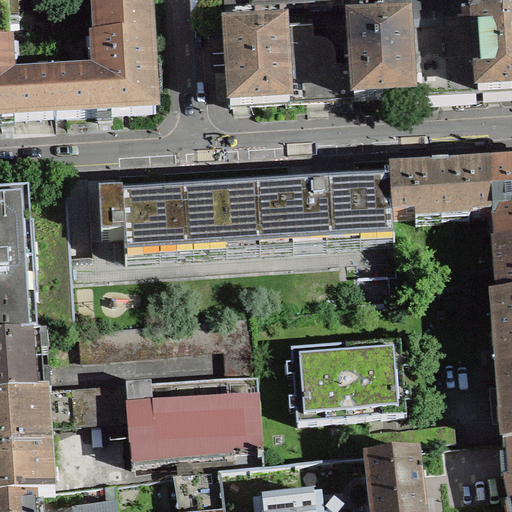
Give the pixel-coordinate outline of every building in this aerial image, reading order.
[(8,0),(0,0),(0,48),(9,48),(9,49),(11,49),(8,0)] [(99,43),(102,42),(151,39),(148,0),(94,0),(96,24),(98,24),(99,43)] [(353,7),(357,7),(357,5),(362,5),(363,24),(363,25),(409,22),(511,14),(511,0),(223,0),(224,12),(253,11),(279,10),(280,11),(284,11),(284,10),(304,9),(304,10),(308,9),(308,8),(328,7),(329,8),(333,8),(333,7),(353,6),(353,7)] [(511,14),(409,22),(413,98),(415,98),(415,99),(511,92),(511,14)] [(313,28),(349,26),(355,26),(354,16),(312,19),(313,28)] [(350,40),(352,67),(354,102),(356,102),(356,101),(370,101),(391,99),(412,98),(413,98),(409,22),(363,25),(355,26),(349,26),(350,40)] [(313,42),(312,28),(285,30),(289,106),(307,105),(321,104),(343,103),(352,102),(354,102),(352,67),(335,68),(334,56),(334,54),(330,48),(326,44),(325,43),(317,41),(313,42)] [(288,106),(289,106),(285,30),(226,34),(230,109),(288,106)] [(53,80),(56,120),(156,114),(151,39),(102,42),(99,43),(93,43),(96,77),(53,80)] [(0,48),(0,124),(56,120),(53,80),(11,83),(10,68),(11,68),(9,49),(9,48),(0,48)] [(500,247),(511,245),(511,166),(500,167),(490,168),(494,218),(487,218),(487,220),(488,230),(491,230),(493,230),(494,246),(494,247),(500,247)] [(470,221),(487,220),(487,218),(494,218),(490,168),(448,171),(448,170),(440,170),(432,171),(432,172),(390,175),(390,181),(393,221),(449,218),(467,217),(468,224),(469,224),(470,221)] [(222,191),(188,194),(121,198),(100,199),(99,199),(101,242),(123,241),(124,254),(159,252),(159,260),(193,257),(193,250),(225,247),(226,255),(244,254),(243,246),(292,243),(293,251),(327,249),(326,241),(359,239),(359,247),(394,245),(393,221),(390,181),(389,181),(289,187),(222,191)] [(0,341),(40,338),(76,335),(72,281),(71,281),(66,195),(0,198),(0,341)] [(511,245),(500,247),(501,259),(494,259),(492,261),(494,279),(495,280),(503,279),(504,300),(511,298),(511,245)] [(497,373),(511,371),(511,298),(504,300),(497,300),(491,301),(493,320),(501,320),(503,352),(495,353),(497,371),(497,373)] [(227,383),(257,381),(253,320),(78,335),(80,365),(224,353),(225,353),(227,383)] [(44,396),(40,338),(0,341),(0,399),(39,396),(39,397),(40,397),(44,396)] [(297,428),(406,419),(401,344),(291,353),(297,428)] [(507,446),(511,445),(511,371),(497,373),(497,374),(498,391),(489,392),(491,414),(492,420),(500,419),(502,445),(503,447),(507,446)] [(257,381),(227,383),(126,390),(132,471),(233,460),(234,475),(264,472),(257,381)] [(76,430),(74,394),(57,395),(59,431),(76,430)] [(0,449),(44,446),(40,397),(39,397),(39,396),(0,399),(0,449)] [(456,445),(454,427),(356,435),(358,453),(456,445)] [(0,449),(0,499),(35,497),(47,496),(44,446),(0,449)] [(368,475),(371,511),(424,511),(418,454),(366,460),(368,475)] [(223,511),(220,476),(173,482),(173,483),(177,511),(223,511)] [(263,511),(314,511),(313,496),(262,502),(263,511)] [(0,499),(0,511),(42,511),(42,508),(36,508),(35,497),(0,499)]
